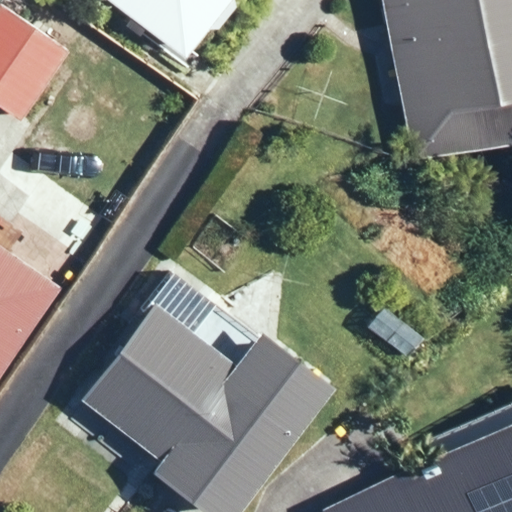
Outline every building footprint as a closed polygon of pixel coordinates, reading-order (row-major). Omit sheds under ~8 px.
[(0,0),(0,103),(13,113),(61,42),(0,0)] [(114,0),(123,6),(116,14),(132,26),(137,19),(175,47),(197,18),(207,16),(218,0),(114,0)] [(511,0),(375,0),(407,153),(511,131),(511,0)] [(0,351),(52,279),(0,242),(0,351)] [(152,450),(143,461),(211,511),(215,511),(321,373),(249,318),(245,325),(166,265),(72,389),(152,450)] [(378,303),(364,322),(402,349),(415,330),(378,303)] [(511,511),(511,399),(311,504),(315,511),(511,511)]
